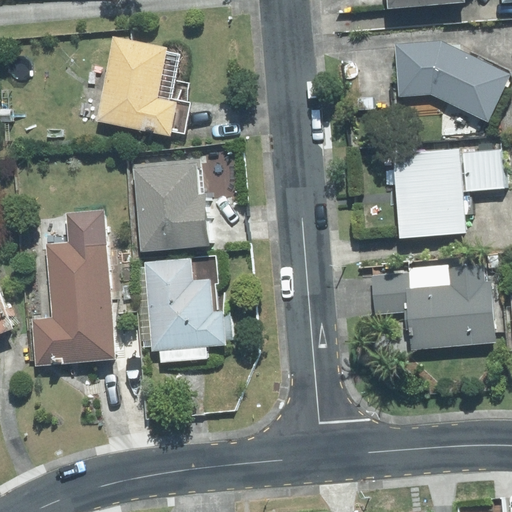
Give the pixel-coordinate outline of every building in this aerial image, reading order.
[(104,118),(163,131),(185,136),(193,101),(171,96),(182,47),(122,34),(104,118)] [(408,92),(440,90),(495,123),(511,87),(511,73),(452,41),(438,45),(405,47),(408,92)] [(478,227),(475,188),(510,185),(507,146),(471,149),(403,154),(410,233),(478,227)] [(156,208),(159,251),(227,246),(224,203),(156,208)] [(127,358),(115,208),(63,215),(66,241),(36,244),(38,362),(127,358)] [(200,255),(143,259),(150,346),(161,345),(163,361),(218,356),(217,344),(240,342),(238,309),(227,310),(223,253),(200,255)] [(0,338),(27,328),(0,256),(0,338)] [(380,311),(415,309),(417,346),(501,341),(499,317),(497,265),(413,269),(378,271),(380,311)]
